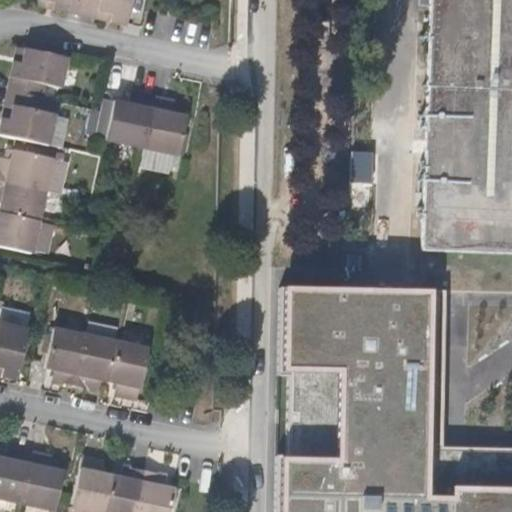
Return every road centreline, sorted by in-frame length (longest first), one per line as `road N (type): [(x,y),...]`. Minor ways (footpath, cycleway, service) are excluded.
road 1 (residential): [(255,457),(265,64)]
road 2 (residential): [(265,64),(195,62),(30,23),(0,37)]
road 3 (residential): [(255,457),(0,403)]
